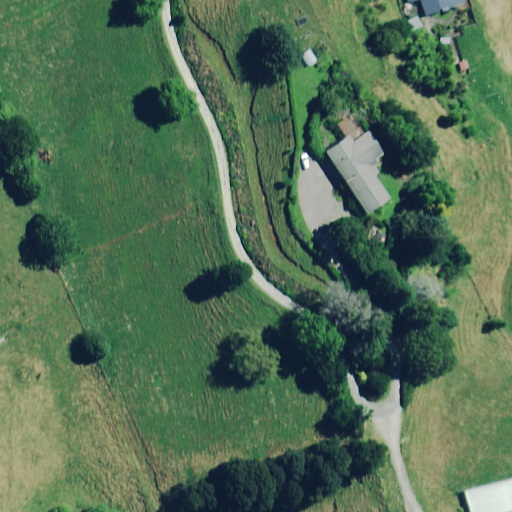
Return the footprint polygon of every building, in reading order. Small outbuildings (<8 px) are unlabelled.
[(407,0),(409,3),(417,0),(418,0),(424,16),(458,5),(456,0),(407,0)] [(472,34),(458,39),(465,60),(479,55),(472,34)] [(315,61),(308,49),(298,55),(305,67),(315,61)] [(379,155),(359,126),(320,153),(363,215),(386,199),(363,166),(379,155)] [(505,511),(511,510),(511,499),(507,480),(462,492),(467,511),(505,511)]
